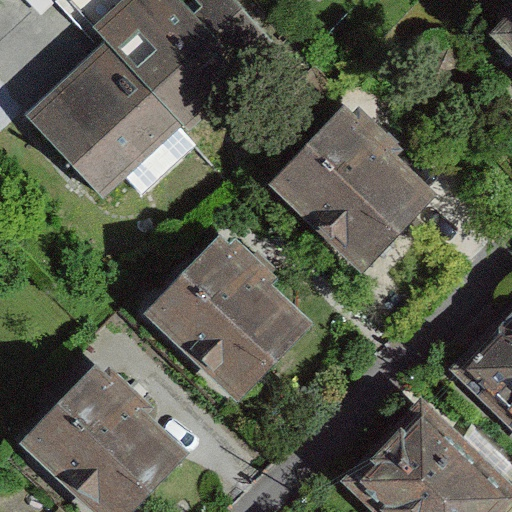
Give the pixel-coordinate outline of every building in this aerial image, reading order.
[(35,127),(104,199),(181,126),(190,135),(220,107),(209,96),(267,40),(228,0),(172,0),(172,1),(171,0),(141,0),(101,38),(115,52),(35,127)] [(511,34),(499,48),(511,60),(511,34)] [(354,129),(347,121),(275,197),(363,281),(435,205),(396,169),(405,159),(363,120),(354,129)] [(229,262),(220,253),(150,326),(239,410),(309,336),(268,297),(276,289),(237,252),(229,262)] [(511,337),(468,383),(511,425),(511,337)] [(103,390),(95,384),(24,459),(80,511),(139,511),(183,466),(142,428),(149,421),(109,384),(103,390)] [(505,511),(423,434),(360,501),(371,511),(505,511)]
